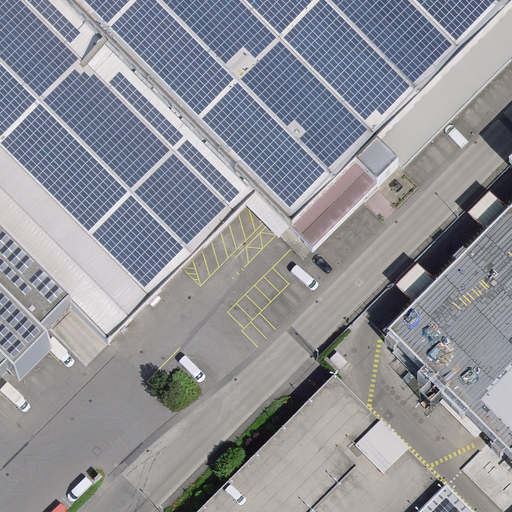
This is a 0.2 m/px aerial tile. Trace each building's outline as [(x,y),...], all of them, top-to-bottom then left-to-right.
[(511,0),(0,0),(0,460),(256,201),(298,242),(349,190),(511,26),(511,0)] [(485,231),(505,210),(488,191),(467,213),(485,231)] [(412,304),(386,331),(511,458),(511,203),(505,210),(485,231),(434,283),(412,304)] [(412,304),(434,283),(415,265),(394,286),(412,304)] [(423,511),(445,491),(334,379),(200,511),(423,511)] [(465,511),(445,491),(423,511),(465,511)]
